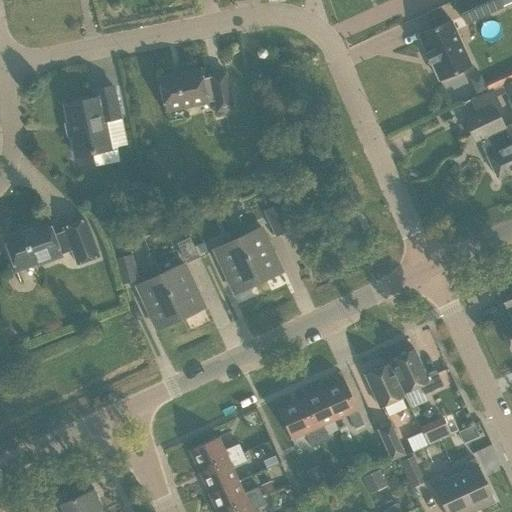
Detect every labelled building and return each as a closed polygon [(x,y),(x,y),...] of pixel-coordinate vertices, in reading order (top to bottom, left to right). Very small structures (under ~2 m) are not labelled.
[(504,6),(501,0),(458,0),(467,22),(504,6)] [(471,67),(451,21),(419,35),(427,53),(425,54),(429,64),(431,63),(439,81),(471,67)] [(233,110),(226,73),(202,78),(200,70),(159,78),(166,112),(214,102),(217,113),(233,110)] [(118,147),(110,148),(104,121),(120,118),(114,88),(94,92),(96,99),(65,106),(75,157),(93,153),(95,165),(119,161),(116,148),(118,148),(118,147)] [(502,110),(493,90),(470,101),(476,113),(464,119),(472,135),(476,133),(497,179),(511,171),(511,124),(504,128),(497,112),(502,110)] [(203,211),(209,221),(223,214),(218,204),(203,211)] [(22,229),(22,231),(4,238),(16,272),(37,264),(38,266),(62,257),(61,255),(72,251),(77,265),(98,257),(85,221),(64,229),(67,237),(56,242),(48,219),(22,229)] [(282,272),(261,228),(238,239),(258,283),(282,272)] [(190,263),(209,252),(199,236),(180,247),(190,263)] [(238,239),(214,250),(235,294),(258,283),(238,239)] [(115,258),(121,284),(138,280),(132,254),(115,258)] [(184,264),(160,275),(181,319),(204,308),(184,264)] [(160,275),(137,286),(157,330),(181,319),(160,275)] [(511,287),(499,293),(507,312),(510,310),(511,314),(511,322),(500,328),(511,353),(511,287)] [(414,350),(390,361),(405,393),(420,387),(423,394),(443,385),(436,369),(425,374),(414,350)] [(380,408),(404,397),(389,365),(365,376),(380,408)] [(344,381),(322,391),(335,420),(348,415),(354,429),(364,425),(344,381)] [(335,420),(322,391),(301,401),(320,445),(329,441),(322,426),(335,420)] [(301,401),(279,411),(292,440),(305,434),(311,449),(320,445),(301,401)] [(454,446),(478,428),(469,417),(446,435),(454,446)] [(390,424),(378,430),(392,461),(405,455),(390,424)] [(218,438),(189,451),(199,473),(243,453),(239,444),(224,451),(218,438)] [(199,473),(209,494),(238,481),(232,468),(247,462),(243,453),(199,473)] [(401,461),(413,487),(425,481),(413,456),(401,461)] [(464,464),(467,470),(456,476),(472,511),(473,511),(495,502),(475,459),(464,464)] [(362,477),(370,494),(386,486),(378,470),(362,477)] [(472,511),(456,476),(444,481),(441,474),(430,479),(445,511),(472,511)] [(316,492),(327,487),(323,476),(311,482),(316,492)] [(209,494),(216,511),(226,511),(262,496),(258,487),(244,494),(238,481),(209,494)] [(102,511),(96,499),(98,499),(94,490),(68,502),(63,491),(41,502),(45,511),(102,511)] [(226,511),(251,511),(252,511),(266,505),(262,496),(226,511)] [(386,508),(387,511),(401,511),(397,503),(386,508)]
